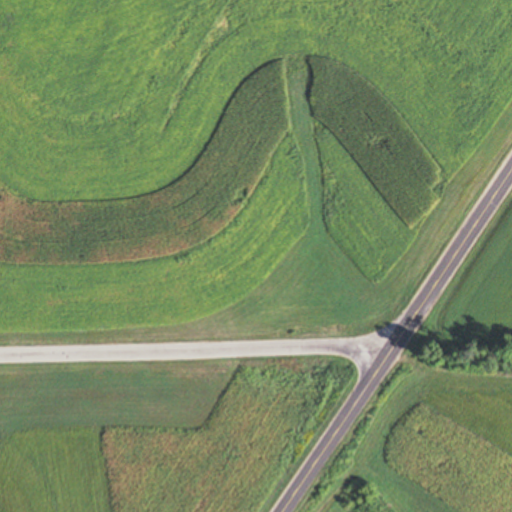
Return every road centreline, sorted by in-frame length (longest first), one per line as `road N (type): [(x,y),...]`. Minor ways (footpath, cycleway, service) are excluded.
road 1 (secondary): [(275,511),(511,158)]
road 2 (residential): [(385,348),(0,350)]
